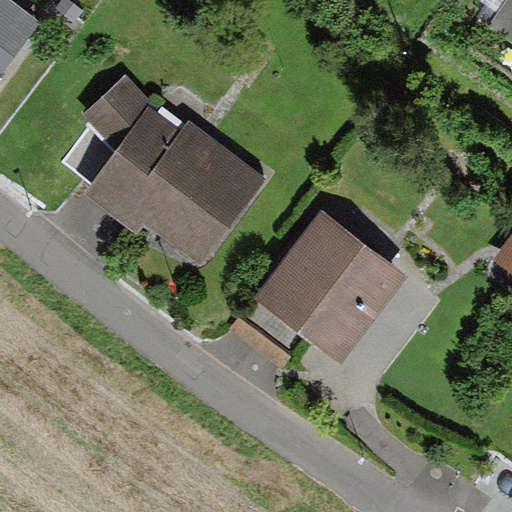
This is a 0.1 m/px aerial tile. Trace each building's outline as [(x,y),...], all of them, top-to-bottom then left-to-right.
[(0,0),(0,65),(41,14),(22,0),(0,0)] [(511,0),(501,0),(489,19),(511,34),(511,0)] [(147,210),(204,255),(268,170),(190,111),(183,122),(158,103),(127,68),(82,108),(115,140),(84,180),(140,220),(147,210)] [(257,288),(344,352),(409,265),(322,200),(257,288)] [(511,231),(496,253),(511,264),(511,231)]
